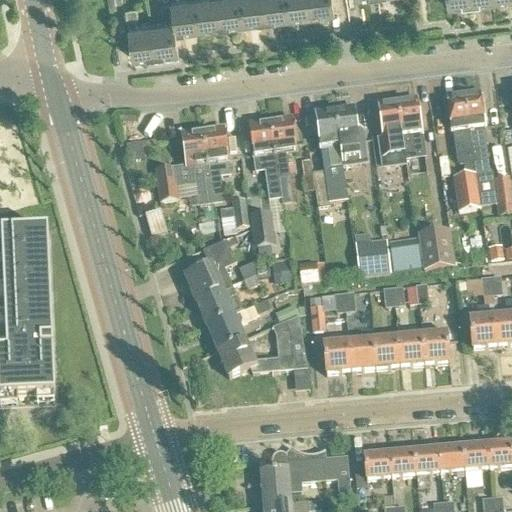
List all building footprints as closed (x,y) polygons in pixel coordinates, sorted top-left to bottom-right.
[(170,0),(171,2),(172,2),(175,31),(176,31),(198,29),(194,0),(170,0)] [(194,0),(198,29),(221,26),(217,0),(194,0)] [(217,0),(221,26),(243,23),(240,0),(217,0)] [(240,0),(243,23),(266,20),(263,0),(240,0)] [(263,0),(266,20),(289,17),(286,0),(263,0)] [(286,0),(289,17),(311,14),(309,0),(286,0)] [(309,0),(311,14),(335,11),(333,0),(309,0)] [(167,20),(151,22),(156,55),(179,52),(176,31),(175,31),(172,2),(171,2),(162,4),(163,15),(166,14),(167,20)] [(156,55),(151,22),(136,24),(135,18),(138,18),(137,7),(126,8),(132,58),(156,55)] [(477,97),(464,99),(476,182),(490,180),(484,134),(486,134),(481,99),(477,99),(477,97)] [(452,100),(452,103),(447,103),(452,139),(454,139),(458,167),(458,168),(460,170),(461,171),(463,172),(464,172),(466,172),(468,182),(454,184),(458,219),(481,215),(476,182),(464,99),(452,100)] [(399,108),(406,165),(407,165),(425,163),(422,140),(418,106),(399,108)] [(406,165),(399,108),(379,111),(384,144),(381,144),(385,172),(407,169),(407,165),(406,165)] [(355,114),(336,117),(344,172),(367,169),(363,136),(358,136),(355,114)] [(344,172),(336,117),(316,119),(320,154),(328,153),(331,173),(324,177),(313,178),(317,214),(330,212),(329,209),(347,206),(343,172),(344,172)] [(279,124),(270,125),(282,205),(283,205),(280,185),(290,183),(287,158),(296,157),(292,125),(282,126),(279,124)] [(282,205),(270,125),(260,127),(259,129),(249,131),(253,163),(254,163),(256,178),(265,177),(270,206),(282,205)] [(213,134),(203,136),(211,194),(215,211),(226,209),(222,183),(232,181),(230,166),(226,135),(215,136),(213,134)] [(211,194),(203,136),(194,137),(192,139),(182,141),(186,173),(174,174),(177,191),(197,188),(200,211),(199,212),(199,213),(215,211),(211,194)] [(141,148),(126,150),(129,167),(144,164),(141,148)] [(157,177),(161,208),(179,206),(177,191),(174,174),(157,177)] [(511,198),(510,182),(492,185),(497,219),(511,217),(511,198)] [(232,207),(235,235),(249,234),(246,205),(232,207)] [(146,220),(152,243),(168,239),(162,216),(146,220)] [(249,222),(252,254),(275,252),(271,219),(249,222)] [(419,240),(424,276),(454,271),(449,236),(419,240)] [(0,418),(56,416),(49,240),(2,242),(7,350),(0,350),(0,418)] [(236,243),(227,247),(230,253),(239,249),(236,243)] [(233,292),(226,275),(238,270),(230,253),(227,247),(204,256),(207,262),(211,271),(185,282),(196,308),(224,296),(233,292)] [(417,249),(389,253),(394,279),(421,275),(417,249)] [(501,252),(489,254),(491,268),(504,266),(501,252)] [(356,259),(359,283),(390,280),(388,256),(356,259)] [(272,270),(275,291),(293,288),(290,267),(272,270)] [(316,269),(299,271),(301,290),(318,288),(316,269)] [(244,287),(248,296),(261,290),(257,281),(244,287)] [(500,284),(492,285),(493,302),(502,301),(500,284)] [(493,302),(492,285),(483,286),(485,303),(493,302)] [(427,292),(428,301),(436,300),(435,291),(427,292)] [(196,308),(207,333),(235,321),(244,317),(233,292),(224,296),(196,308)] [(418,293),(419,310),(428,309),(428,301),(427,292),(418,293)] [(402,295),(394,296),(395,312),(404,311),(402,295)] [(395,312),(394,296),(385,297),(387,313),(395,312)] [(354,300),(345,301),(347,318),(356,317),(354,300)] [(347,318),(345,301),(336,302),(338,319),(347,318)] [(272,316),(269,308),(268,306),(255,312),(259,321),(272,316)] [(281,331),(299,323),(301,322),(296,311),(276,320),(281,331)] [(310,315),(312,339),(325,337),(323,313),(310,315)] [(511,320),(495,322),(498,354),(511,352),(511,320)] [(207,333),(219,359),(246,346),(235,321),(207,333)] [(498,354),(495,322),(470,324),(473,356),(498,354)] [(246,346),(219,359),(230,384),(251,375),(253,380),(308,375),(299,323),(281,331),(273,334),(277,343),(279,365),(255,367),(246,346)] [(448,338),(423,340),(426,373),(451,371),(448,338)] [(423,340),(398,343),(401,375),(426,373),(423,340)] [(398,343),(374,345),(377,377),(401,375),(398,343)] [(374,345),(349,347),(352,380),(377,377),(374,345)] [(352,380),(349,347),(324,349),(327,382),(352,380)] [(511,447),(488,450),(490,476),(511,474),(511,447)] [(488,450),(463,452),(466,479),(490,476),(488,450)] [(463,452),(439,455),(441,481),(466,479),(463,452)] [(261,478),(264,511),(270,511),(292,510),(291,500),(302,499),(302,490),(338,487),(340,505),(352,504),(348,463),(327,465),(326,457),(324,458),(322,459),(319,460),(317,461),(314,461),(312,461),(308,461),(305,461),(303,460),(300,459),(298,458),(295,456),(292,454),(286,460),(284,459),(282,459),(280,459),(278,459),(277,460),(275,461),(274,462),(274,463),(273,464),(273,467),(272,468),(271,469),(271,470),(269,470),(270,478),(261,478)] [(439,455),(414,457),(417,483),(441,481),(439,455)] [(414,457),(390,459),(392,485),(417,483),(414,457)] [(392,485),(390,459),(365,462),(367,488),(392,485)]
